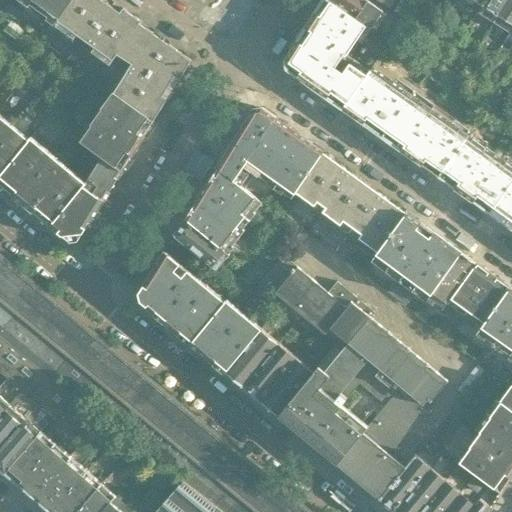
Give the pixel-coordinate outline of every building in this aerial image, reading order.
[(73,0),(20,0),(20,1),(28,7),(30,4),(48,17),(46,20),(54,26),(58,21),(58,22),(73,0)] [(140,23),(141,21),(123,8),(120,12),(103,0),(73,0),(58,22),(75,34),(65,49),(72,54),(78,53),(86,42),(113,61),(117,55),(131,64),(152,32),(140,23)] [(330,0),(324,0),(316,12),(358,41),(368,27),(330,0)] [(372,30),(385,12),(366,0),(330,0),(368,27),(372,30)] [(374,0),(389,10),(395,0),(374,0)] [(486,0),(483,5),(477,14),(492,24),(507,0),(486,0)] [(511,0),(507,0),(492,24),(508,34),(511,28),(511,0)] [(8,2),(2,11),(9,16),(15,7),(8,2)] [(423,16),(401,2),(394,12),(417,26),(423,16)] [(17,22),(23,13),(16,8),(10,17),(17,22)] [(358,41),(316,12),(307,27),(348,56),(358,41)] [(354,60),(348,56),(307,27),(298,41),(343,74),(354,60)] [(179,80),(191,60),(152,32),(131,64),(114,91),(156,117),(168,98),(160,93),(165,85),(168,87),(175,77),(179,80)] [(343,74),(298,41),(285,61),(287,69),(326,97),(343,74)] [(343,109),(371,72),(354,60),(343,74),(326,97),(343,109)] [(381,136),(411,96),(373,68),(371,72),(343,109),(381,136)] [(16,87),(25,93),(30,86),(22,80),(16,87)] [(66,100),(74,105),(79,97),(71,92),(66,100)] [(119,175),(152,124),(154,121),(114,92),(81,141),(101,157),(99,159),(119,175)] [(422,166),(451,125),(411,96),(381,136),(422,166)] [(45,99),(35,111),(46,120),(56,108),(45,99)] [(254,110),(235,140),(254,153),(278,119),(262,108),(254,110)] [(0,169),(27,137),(0,114),(0,169)] [(271,190),(307,140),(278,119),(254,153),(252,155),(244,169),(250,174),(255,167),(269,177),(264,184),(271,190)] [(437,177),(466,137),(451,125),(422,166),(437,177)] [(84,180),(49,150),(30,134),(27,137),(0,169),(0,184),(49,225),(80,188),(80,187),(84,180)] [(470,200),(499,161),(491,155),(466,137),(437,177),(470,200)] [(235,140),(216,170),(229,180),(233,175),(244,183),(250,174),(244,169),(252,155),(254,153),(235,140)] [(325,153),(307,140),(271,190),(279,195),(285,186),(296,193),(325,153)] [(324,236),(364,182),(325,153),(296,193),(314,206),(317,202),(325,208),(322,212),(323,213),(312,227),(324,236)] [(101,204),(117,179),(119,175),(99,159),(86,182),(84,180),(80,187),(101,204)] [(501,222),(511,206),(511,170),(508,167),(499,161),(470,200),(501,222)] [(206,187),(246,218),(250,221),(255,213),(251,210),(258,199),(241,186),(244,183),(233,175),(229,180),(216,170),(206,187)] [(376,251),(405,212),(364,182),(324,236),(339,246),(352,228),(361,234),(358,238),(376,251)] [(80,188),(49,225),(69,242),(77,241),(101,204),(80,187),(80,188)] [(246,218),(206,187),(195,203),(235,234),(238,237),(244,230),(240,227),(246,218)] [(195,203),(184,220),(225,250),(229,254),(234,247),(229,243),(235,234),(195,203)] [(511,206),(501,222),(511,230),(511,206)] [(460,252),(405,212),(376,251),(369,261),(424,302),(460,252)] [(184,220),(174,236),(218,270),(223,262),(219,258),(225,250),(184,220)] [(205,284),(164,252),(138,293),(140,301),(171,326),(205,284)] [(446,303),(475,262),(460,252),(424,302),(430,306),(437,297),(446,303)] [(427,400),(429,401),(430,399),(431,400),(447,381),(370,317),(374,312),(337,281),(328,292),(283,255),(262,280),(268,285),(286,300),(303,314),(337,342),(333,346),(314,369),(278,415),(379,498),(410,460),(397,450),(425,416),(418,411),(423,404),(423,405),(427,400)] [(0,285),(12,272),(0,262),(0,285)] [(463,315),(491,274),(475,262),(446,303),(463,315)] [(37,293),(13,273),(12,272),(0,285),(0,292),(22,310),(37,293)] [(509,287),(491,274),(463,315),(480,327),(509,287)] [(191,343),(226,301),(205,284),(171,326),(191,343)] [(394,284),(389,291),(405,303),(410,296),(394,284)] [(286,300),(268,285),(264,290),(265,291),(256,301),(273,315),(277,310),(286,300)] [(511,289),(510,287),(509,287),(480,327),(474,335),(480,339),(486,332),(495,338),(489,346),(496,351),(502,343),(511,350),(511,289)] [(22,310),(0,292),(0,335),(1,336),(18,315),(22,310)] [(62,314),(38,294),(37,293),(22,310),(47,332),(62,314)] [(209,357),(245,313),(227,299),(226,301),(191,343),(209,357)] [(303,314),(286,300),(277,310),(295,324),(299,318),(303,314)] [(72,352),(48,332),(47,332),(22,310),(18,315),(1,336),(50,377),(72,352)] [(226,372),(263,328),(245,313),(209,357),(226,372)] [(86,334),(85,333),(62,314),(47,332),(48,332),(72,352),(86,334)] [(263,328),(226,372),(243,386),(280,342),(263,328)] [(110,354),(108,352),(86,334),(72,352),(95,371),(110,354)] [(54,420),(73,397),(50,377),(1,336),(0,335),(0,373),(7,380),(23,393),(38,407),(54,420)] [(280,342),(243,386),(260,400),(297,356),(280,342)] [(145,412),(120,392),(95,371),(72,352),(50,377),(73,397),(149,456),(167,469),(182,481),(222,511),(255,511),(260,507),(240,491),(218,472),(193,452),(168,431),(145,412)] [(135,375),(112,355),(110,354),(95,371),(120,392),(135,375)] [(297,356),(260,400),(278,415),(314,369),(297,356)] [(159,395),(136,376),(135,375),(120,392),(145,412),(159,395)] [(0,388),(0,420),(23,393),(7,380),(0,388)] [(511,433),(511,385),(511,384),(499,400),(501,401),(489,417),(490,417),(511,433)] [(23,393),(0,420),(0,450),(27,420),(38,407),(23,393)] [(182,413),(160,396),(159,395),(145,412),(168,431),(182,413)] [(208,435),(182,413),(168,431),(193,452),(208,435)] [(500,492),(511,473),(511,433),(490,417),(483,426),(477,421),(468,433),(475,439),(469,447),(470,447),(459,462),(500,492)] [(27,420),(0,450),(0,467),(6,473),(38,437),(31,431),(35,426),(27,420)] [(38,437),(6,473),(51,511),(53,511),(88,472),(42,433),(38,437)] [(232,455),(209,436),(208,435),(193,452),(218,472),(232,455)] [(410,460),(379,498),(394,511),(431,467),(415,454),(410,460)] [(254,473),(233,456),(232,455),(218,472),(240,491),(254,473)] [(167,469),(149,456),(145,462),(162,475),(167,469)] [(431,467),(394,511),(395,511),(418,511),(445,479),(431,467)] [(88,472),(53,511),(101,511),(116,496),(88,472)] [(274,489),(254,473),(240,491),(260,507),(274,489)] [(445,479),(418,511),(443,511),(460,492),(445,479)] [(222,511),(182,481),(154,511),(222,511)] [(460,492),(443,511),(468,511),(475,504),(460,492)] [(116,496),(101,511),(130,511),(132,510),(116,496)] [(475,504),(468,511),(487,511),(490,507),(479,499),(475,504)]
